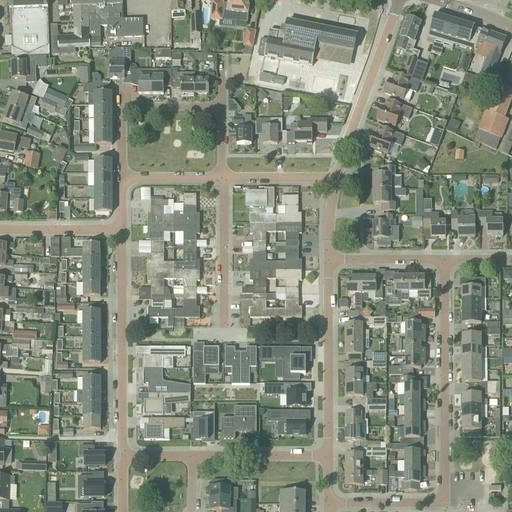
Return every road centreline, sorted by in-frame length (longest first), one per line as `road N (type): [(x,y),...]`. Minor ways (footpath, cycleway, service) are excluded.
road 1 (residential): [(328,504),(437,503),(444,490),(444,261)]
road 2 (residential): [(129,456),(122,445),(121,229)]
road 3 (residential): [(328,455),(328,262)]
road 4 (residential): [(334,178),(399,0)]
road 5 (residential): [(225,322),(221,176)]
road 6 (residential): [(328,455),(192,456)]
road 7 (residential): [(0,228),(121,229)]
